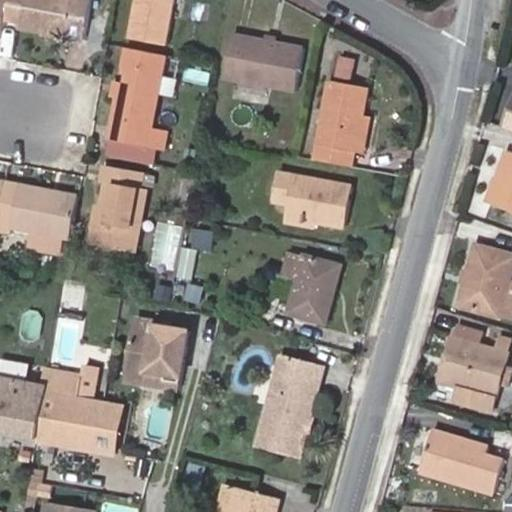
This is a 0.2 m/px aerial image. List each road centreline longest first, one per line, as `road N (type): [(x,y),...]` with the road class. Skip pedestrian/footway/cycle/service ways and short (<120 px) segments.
road 1 (residential): [(347,511),(465,73)]
road 2 (residential): [(348,0),(422,38),(465,73)]
